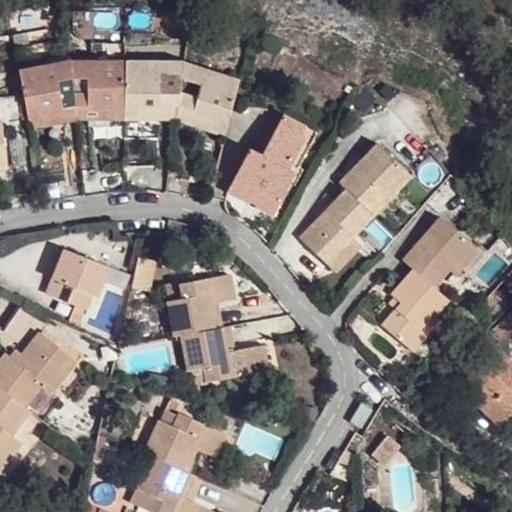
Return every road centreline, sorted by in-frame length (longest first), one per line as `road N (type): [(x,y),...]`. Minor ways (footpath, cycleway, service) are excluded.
road 1 (residential): [(285,511),(349,381),(307,294),(226,218),(112,207),(0,241)]
road 2 (unknown): [(349,381),(511,472)]
